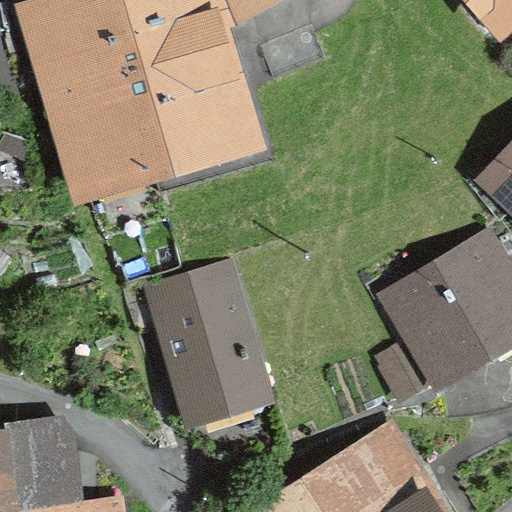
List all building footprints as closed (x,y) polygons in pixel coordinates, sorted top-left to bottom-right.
[(157,169),(108,0),(66,0),(25,12),(77,192),(157,169)] [(108,0),(157,169),(249,142),(207,0),(108,0)] [(249,0),(257,9),(271,0),(249,0)] [(483,0),(494,12),(507,0),(483,0)] [(511,148),(490,171),(511,192),(511,148)] [(484,245),(378,308),(399,343),(406,339),(417,332),(439,369),(511,325),(511,260),(498,269),(484,245)] [(228,274),(158,293),(191,408),(260,389),(228,274)] [(406,339),(399,343),(379,355),(402,393),(429,377),(406,339)] [(6,431),(7,444),(14,511),(62,511),(53,426),(6,431)] [(309,486),(325,511),(447,511),(397,431),(309,486)] [(14,511),(7,444),(0,445),(0,511),(14,511)] [(325,511),(309,486),(267,511),(325,511)]
